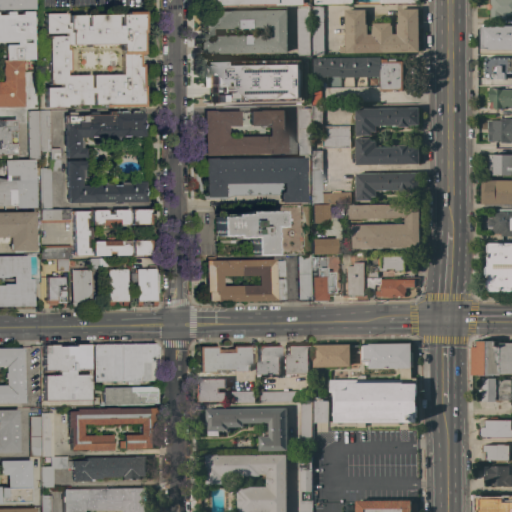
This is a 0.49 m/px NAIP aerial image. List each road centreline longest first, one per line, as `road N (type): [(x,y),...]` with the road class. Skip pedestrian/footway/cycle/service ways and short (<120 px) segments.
road 1 (residential): [(172,323),(173,0)]
road 2 (secondary): [(449,232),(447,0)]
road 3 (tertiary): [(388,321),(172,323)]
road 4 (residential): [(173,511),(172,323)]
road 5 (tertiary): [(172,323),(0,326)]
